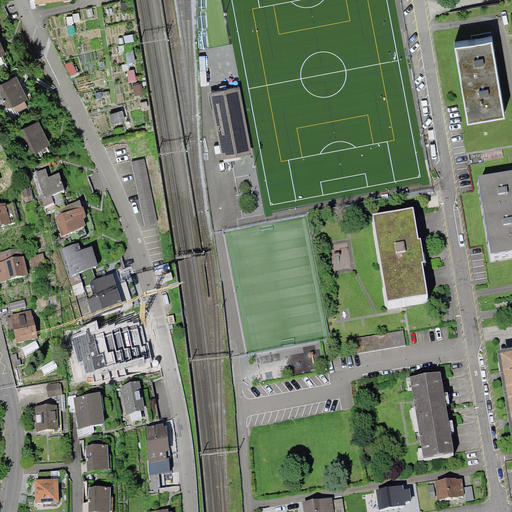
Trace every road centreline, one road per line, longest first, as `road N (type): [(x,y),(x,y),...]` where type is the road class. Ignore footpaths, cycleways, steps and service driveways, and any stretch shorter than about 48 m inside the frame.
road 1 (unclassified): [(19,0),(142,250),(175,386),(191,511)]
road 2 (residential): [(492,467),(418,0)]
road 3 (residential): [(492,467),(249,506)]
